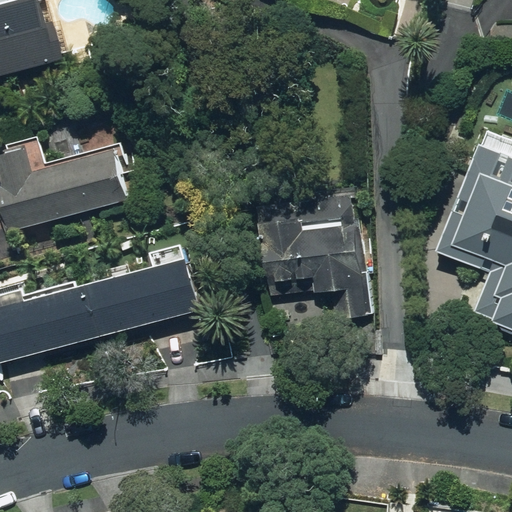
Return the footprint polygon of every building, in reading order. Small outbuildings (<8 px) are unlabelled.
[(0,79),(67,60),(50,0),(25,0),(0,7),(0,79)] [(38,140),(0,152),(0,185),(14,235),(137,196),(122,146),(47,170),(38,140)] [(511,156),(486,148),(445,255),(492,273),(476,313),(511,327),(511,156)] [(309,216),(269,219),(266,268),(275,267),(277,286),(315,283),(316,295),(336,293),(338,322),(369,319),(358,184),(307,188),(309,216)] [(187,254),(0,301),(0,362),(202,311),(187,254)]
